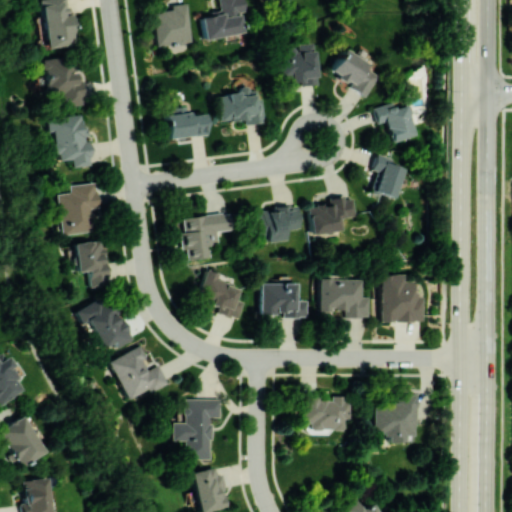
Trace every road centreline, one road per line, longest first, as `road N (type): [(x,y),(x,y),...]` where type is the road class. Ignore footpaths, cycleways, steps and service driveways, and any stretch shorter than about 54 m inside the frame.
road 1 (residential): [(124,105),(147,277),(179,332),(230,355),(487,359)]
road 2 (secondary): [(462,0),(459,511)]
road 3 (secondary): [(486,511),(487,175)]
road 4 (residential): [(134,184),(273,165),(319,138)]
road 5 (secondary): [(487,175),(487,0)]
road 6 (residential): [(259,357),(260,476),(272,511)]
